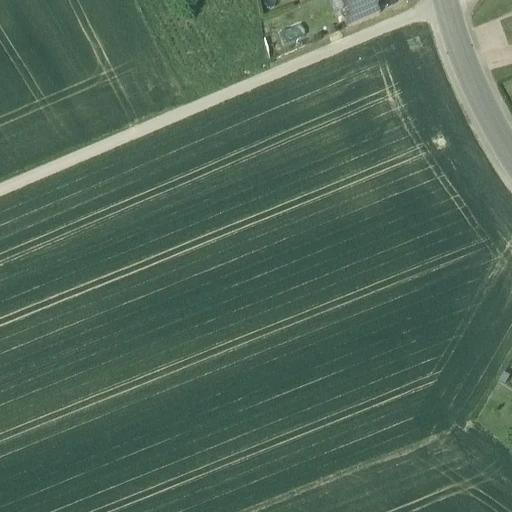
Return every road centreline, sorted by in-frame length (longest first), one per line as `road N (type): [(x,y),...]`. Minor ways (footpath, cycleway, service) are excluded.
road 1 (track): [(0,196),(447,4)]
road 2 (residential): [(511,158),(446,0)]
